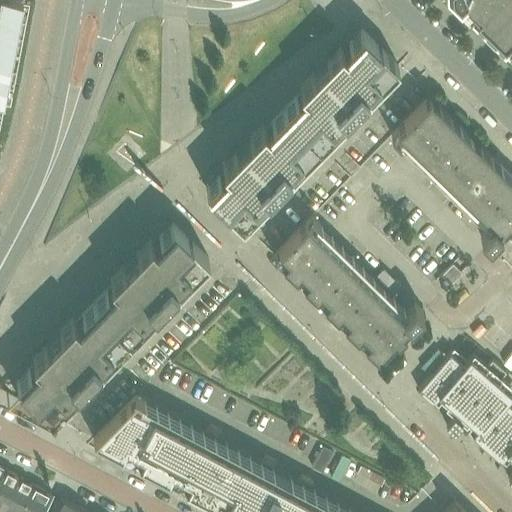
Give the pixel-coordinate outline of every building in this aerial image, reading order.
[(0,0),(0,93),(3,94),(21,0),(0,0)] [(511,0),(460,0),(511,50),(511,0)] [(225,168),(206,188),(242,223),(398,64),(362,28),(343,48),(340,45),(300,87),(303,89),(266,127),(263,124),(222,165),(225,168)] [(511,175),(430,95),(391,134),(400,142),(487,227),(480,234),(489,243),(511,219),(511,175)] [(312,214),(273,254),(378,356),(399,335),(423,310),(414,302),(407,309),(320,224),(321,223),(312,214)] [(35,361),(6,391),(53,416),(209,257),(173,222),(153,241),(151,238),(110,280),(113,282),(76,320),(73,317),(33,358),(35,361)] [(462,271),(452,262),(441,273),(450,282),(462,271)] [(511,404),(506,399),(511,391),(511,390),(498,379),(506,370),(498,363),(492,357),(484,367),(470,354),(463,362),(450,350),(418,387),(438,405),(445,397),(474,422),(467,430),(506,463),(511,456),(511,404)] [(135,394),(93,437),(233,511),(467,511),(455,499),(446,508),(447,509),(444,511),(353,511),(143,400),(144,399),(135,394)] [(454,413),(446,422),(454,430),(463,420),(454,413)] [(0,506),(10,511),(15,511),(33,483),(4,467),(0,473),(0,506)] [(42,511),(46,506),(53,493),(33,483),(15,511),(42,511)] [(88,511),(61,497),(55,508),(52,511),(88,511)]
